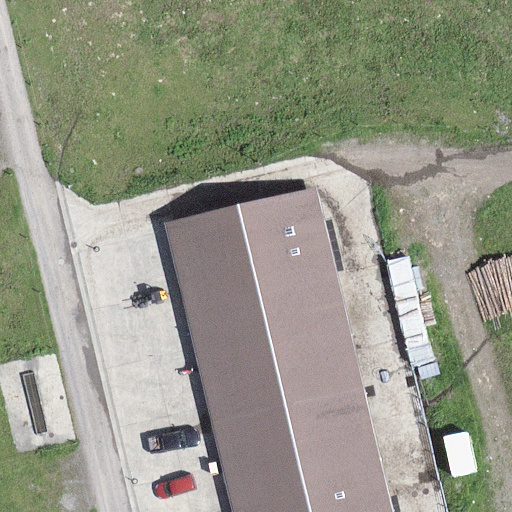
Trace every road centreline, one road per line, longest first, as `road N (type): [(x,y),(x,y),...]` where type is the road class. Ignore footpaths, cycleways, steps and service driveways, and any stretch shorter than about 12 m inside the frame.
road 1 (track): [(511,163),(360,164),(48,230)]
road 2 (track): [(48,230),(118,511)]
road 3 (track): [(0,38),(48,230)]
